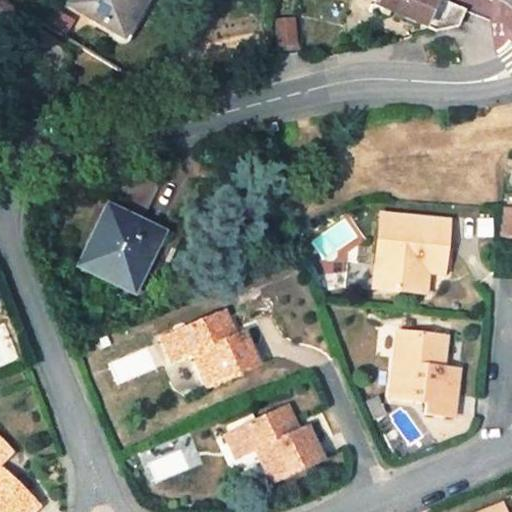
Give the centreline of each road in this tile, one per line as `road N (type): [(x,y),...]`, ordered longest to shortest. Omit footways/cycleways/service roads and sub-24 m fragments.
road 1 (residential): [(511,70),(470,83),(333,82),(0,171)]
road 2 (residential): [(0,227),(87,452)]
road 3 (residential): [(511,453),(359,511)]
